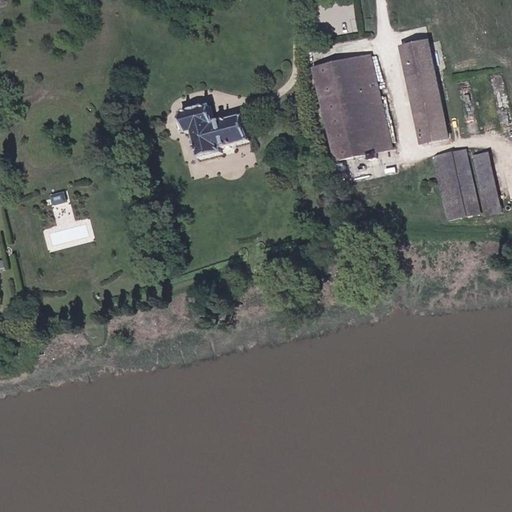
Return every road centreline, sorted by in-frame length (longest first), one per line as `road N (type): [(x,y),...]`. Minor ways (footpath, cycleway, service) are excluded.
road 1 (track): [(340,0),(329,20),(304,30),(297,81),(284,93),(268,101),(212,95),(184,102)]
road 2 (track): [(382,0),(415,154)]
